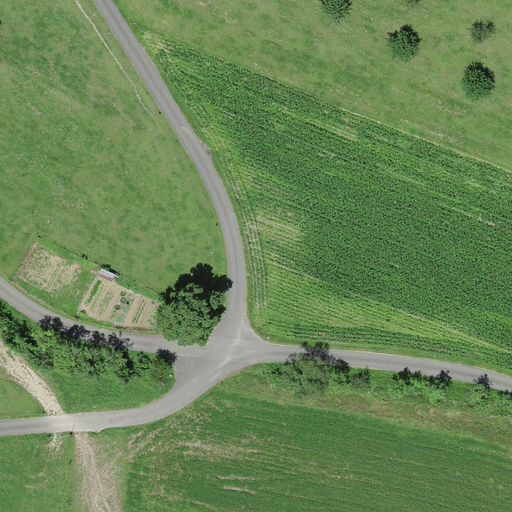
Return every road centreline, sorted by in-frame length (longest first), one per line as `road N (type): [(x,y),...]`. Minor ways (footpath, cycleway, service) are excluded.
road 1 (unclassified): [(219,351),(237,305),(237,248),(221,200),(101,0)]
road 2 (unclassified): [(511,390),(415,368),(219,351)]
road 3 (unclassified): [(0,430),(152,415),(189,391),(219,351)]
road 4 (unclassified): [(219,351),(99,331),(0,287)]
